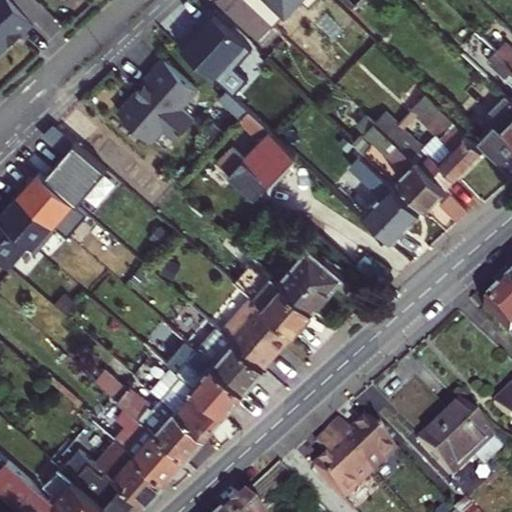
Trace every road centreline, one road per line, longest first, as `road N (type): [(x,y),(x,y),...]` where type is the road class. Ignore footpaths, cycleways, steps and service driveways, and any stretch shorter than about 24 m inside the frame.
road 1 (secondary): [(511,216),(179,511)]
road 2 (residential): [(129,0),(0,120)]
